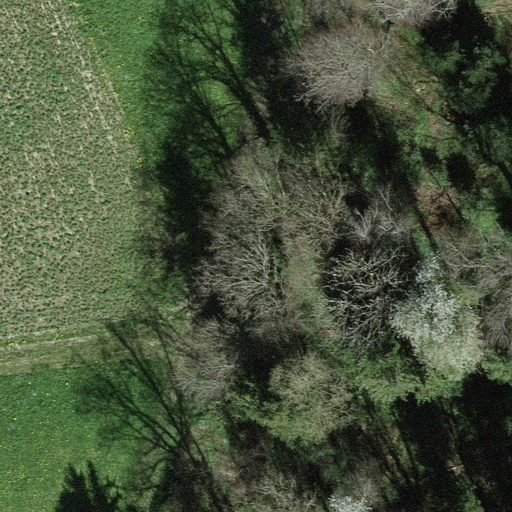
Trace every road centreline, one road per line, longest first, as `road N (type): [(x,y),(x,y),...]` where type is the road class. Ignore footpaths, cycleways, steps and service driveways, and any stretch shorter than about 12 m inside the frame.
road 1 (track): [(152,511),(265,0)]
road 2 (track): [(0,364),(196,334)]
